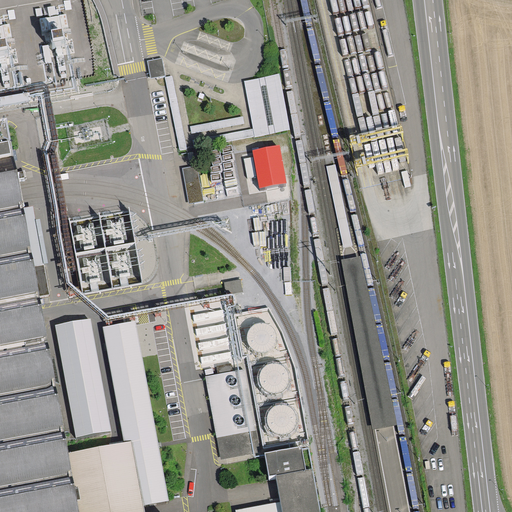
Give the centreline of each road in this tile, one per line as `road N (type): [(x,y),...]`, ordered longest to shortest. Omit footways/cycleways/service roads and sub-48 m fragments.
road 1 (secondary): [(430,0),(488,511)]
road 2 (unknown): [(425,183),(466,511)]
road 3 (unknown): [(397,0),(425,183),(409,223),(383,219),(378,201)]
